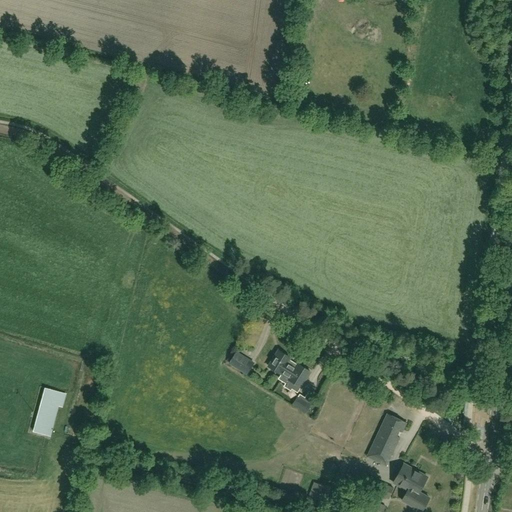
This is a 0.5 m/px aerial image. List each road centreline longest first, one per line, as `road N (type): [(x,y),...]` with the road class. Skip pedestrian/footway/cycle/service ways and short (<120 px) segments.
road 1 (track): [(469,446),(53,150),(0,131)]
road 2 (tertiary): [(491,452),(511,277)]
